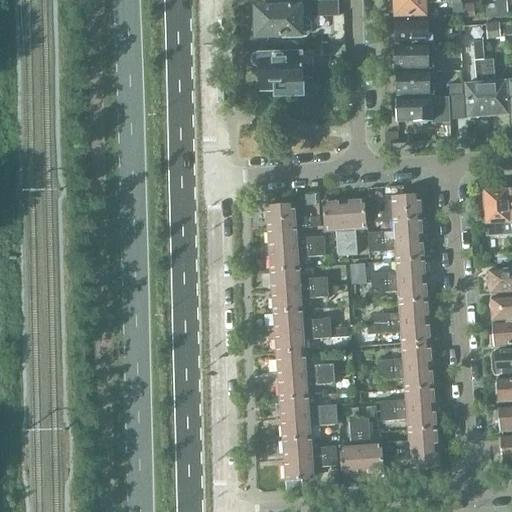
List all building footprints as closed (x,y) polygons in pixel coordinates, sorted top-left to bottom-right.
[(310,1),(311,17),(339,16),(338,0),(310,1)] [(440,0),(394,0),(395,4),(393,7),(393,11),(395,14),(395,17),(427,16),(427,3),(441,3),(440,0)] [(300,1),(286,1),(268,2),(268,8),(257,8),(257,21),(252,24),(252,30),(257,34),(257,36),(284,35),(284,37),(301,37),(301,36),(305,36),(312,30),(312,23),(305,17),(301,17),(300,1)] [(473,5),(464,5),(464,17),(473,17),(473,5)] [(395,21),(395,33),(398,36),(398,44),(433,43),(433,34),(428,34),(428,20),(395,21)] [(499,23),(486,24),(487,39),(500,38),(499,23)] [(457,35),(448,36),(448,44),(458,44),(457,35)] [(489,116),(485,60),(483,40),(474,41),(477,84),(466,85),(468,117),(471,117),(473,119),(479,118),(481,116),(489,116)] [(340,46),(321,46),(321,56),(340,55),(340,46)] [(398,62),(399,69),(434,69),(433,59),(429,60),(429,46),(396,47),(396,58),(398,62)] [(275,92),(275,97),(304,96),(304,79),(313,79),(313,53),(259,55),(255,57),(253,61),(255,65),(259,66),(260,92),(275,92)] [(494,60),(485,60),(489,116),(497,115),(499,117),(505,116),(506,114),(509,114),(507,82),(496,82),(494,60)] [(462,62),(450,62),(450,71),(462,71),(462,62)] [(396,73),(397,84),(399,88),(399,96),(434,95),(434,86),(430,86),(429,72),(396,73)] [(451,85),(451,96),(465,95),(465,84),(451,85)] [(465,95),(451,96),(453,120),(467,119),(465,95)] [(437,106),(451,105),(451,97),(432,98),(397,99),(398,122),(415,121),(415,122),(419,122),(421,123),(426,123),(428,121),(432,121),(432,106),(437,106)] [(487,224),(488,235),(502,234),(501,223),(511,222),(510,190),(497,191),(497,190),(492,189),(486,191),(486,192),(483,192),(485,211),(483,211),(481,214),(481,221),(484,223),(485,223),(486,224),(487,224)] [(372,220),(393,219),(423,217),(422,194),(386,197),(387,212),(378,212),(372,213),(372,220)] [(365,199),(345,200),(348,256),(358,255),(356,230),(367,229),(365,199)] [(348,256),(345,200),(323,202),(325,232),(336,231),(338,257),(348,256)] [(267,231),(298,228),(322,227),(321,217),(303,219),(302,204),(266,206),(267,231)] [(378,205),(369,205),(369,213),(372,213),(378,212),(378,205)] [(368,233),(369,242),(425,238),(423,217),(393,219),(394,231),(368,233)] [(267,231),(269,251),(325,247),(325,237),(298,239),(298,228),(267,231)] [(395,250),(396,261),(426,259),(425,238),(369,242),(370,252),(395,250)] [(269,251),(270,271),(301,269),(300,258),(326,256),(325,247),(269,251)] [(511,253),(498,254),(498,267),(511,266),(511,253)] [(370,274),(371,283),(427,279),(426,259),(396,261),(397,272),(370,274)] [(270,271),(272,292),(328,288),(327,278),(301,280),(301,269),(270,271)] [(491,292),(491,295),(511,293),(511,269),(489,271),(490,281),(489,281),(488,287),(490,292),(491,292)] [(398,291),(399,302),(429,300),(427,279),(371,283),(372,293),(398,291)] [(272,292),(273,312),(303,310),(303,299),(329,297),(328,288),(272,292)] [(492,311),(493,322),(511,320),(511,296),(491,298),(492,301),(491,301),(490,306),(491,312),(492,311)] [(374,315),(375,324),(430,321),(429,300),(399,302),(400,313),(374,315)] [(273,312),(275,333),(331,329),(330,319),(304,321),(303,310),(273,312)] [(430,321),(375,324),(375,326),(361,327),(361,335),(401,332),(402,344),(432,342),(430,321)] [(495,345),(495,348),(511,347),(511,322),(493,323),(494,334),(492,336),(492,343),(495,345)] [(347,328),(331,329),(332,338),(348,337),(347,328)] [(331,329),(275,333),(277,354),(306,351),(306,340),(332,338),(331,329)] [(378,361),(379,371),(434,367),(432,346),(402,348),(403,360),(378,361)] [(493,370),(495,375),(511,374),(511,350),(495,351),(495,359),(494,359),(492,364),(493,370)] [(277,358),(278,379),(334,374),(333,365),(308,367),(307,355),(277,358)] [(404,379),(405,390),(435,387),(434,367),(379,371),(380,391),(395,389),(394,379),(404,379)] [(278,379),(280,399),(310,397),(309,386),(335,384),(334,374),(278,379)] [(511,378),(497,379),(497,382),(496,385),(496,391),(498,394),(499,403),(511,402),(511,378)] [(381,402),(382,412),(437,408),(435,387),(405,390),(406,401),(381,402)] [(280,399),(281,420),(337,416),(336,406),(310,408),(310,397),(280,399)] [(501,428),(501,432),(511,431),(511,406),(499,408),(500,418),(498,420),(498,426),(501,428)] [(407,420),(408,431),(438,428),(437,408),(382,412),(383,422),(407,420)] [(281,420),(283,440),(313,438),(312,427),(338,425),(337,416),(281,420)] [(369,419),(359,420),(360,435),(370,434),(369,419)] [(360,435),(359,420),(350,420),(352,446),(340,447),(342,477),(363,475),(360,435)] [(386,443),(387,453),(440,449),(438,428),(408,431),(409,442),(386,443)] [(371,445),(370,434),(360,435),(363,475),(384,474),(382,444),(371,445)] [(511,436),(501,437),(502,449),(500,451),(500,457),(503,460),(503,463),(511,462),(511,436)] [(283,440),(284,461),(337,457),(336,447),(313,449),(313,438),(283,440)] [(440,449),(387,453),(387,463),(411,461),(411,472),(441,470),(440,449)] [(337,457),(284,461),(286,481),(303,480),(316,479),(315,468),(337,466),(337,457)] [(303,480),(286,481),(286,491),(303,490),(303,480)]
